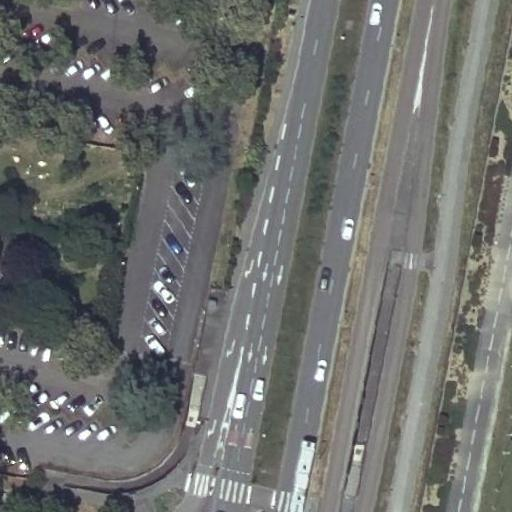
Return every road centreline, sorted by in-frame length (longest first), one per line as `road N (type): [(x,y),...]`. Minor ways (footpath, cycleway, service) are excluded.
road 1 (primary): [(285,511),(382,0)]
road 2 (primary): [(279,214),(234,336),(187,511)]
road 3 (primary): [(279,214),(226,511)]
road 4 (primary): [(320,0),(279,214)]
